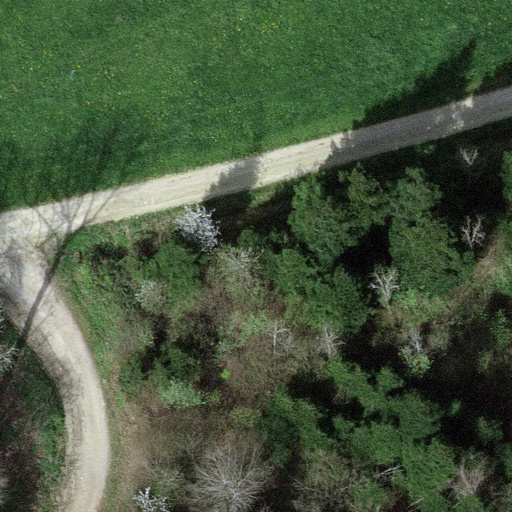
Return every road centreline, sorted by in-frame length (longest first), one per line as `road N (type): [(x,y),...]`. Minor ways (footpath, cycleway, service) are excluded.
road 1 (track): [(0,232),(511,104)]
road 2 (track): [(72,511),(85,470),(85,389),(61,322),(27,269),(0,245)]
